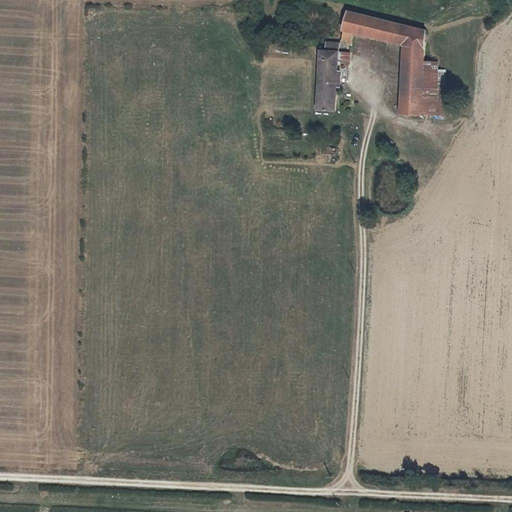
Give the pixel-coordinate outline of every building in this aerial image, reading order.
[(406,45),(405,68),(423,69),(424,62),(425,33),(350,15),(343,39),(352,42),(355,32),(406,45)] [(335,110),(337,65),(337,54),(338,45),(327,44),(326,53),(322,53),(320,109),(335,110)] [(347,55),(337,54),(337,65),(347,65),(347,55)] [(424,62),(423,69),(422,99),(421,114),(446,115),(447,98),(445,98),(446,74),(439,73),(440,63),(424,62)] [(404,98),(422,99),(423,69),(405,68),(404,98)] [(404,113),(421,114),(422,99),(404,98),(404,113)] [(331,144),(331,149),(324,149),(324,160),(339,160),(339,143),(331,144)]
